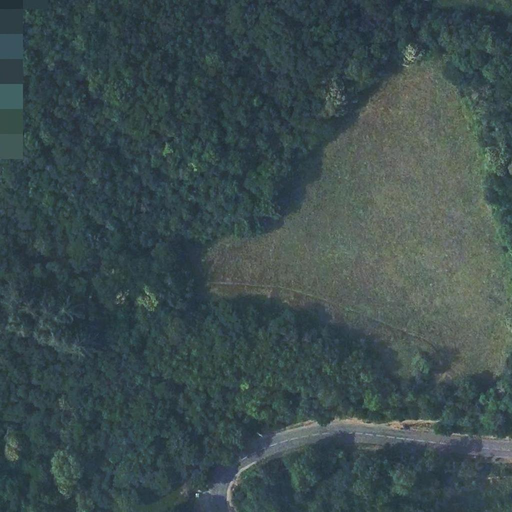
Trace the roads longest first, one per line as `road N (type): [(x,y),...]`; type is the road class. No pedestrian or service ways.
road 1 (secondary): [(511,452),(312,434),(233,462),(215,495),(219,511)]
road 2 (track): [(511,412),(356,432)]
road 3 (track): [(312,434),(331,412),(418,396),(442,378)]
